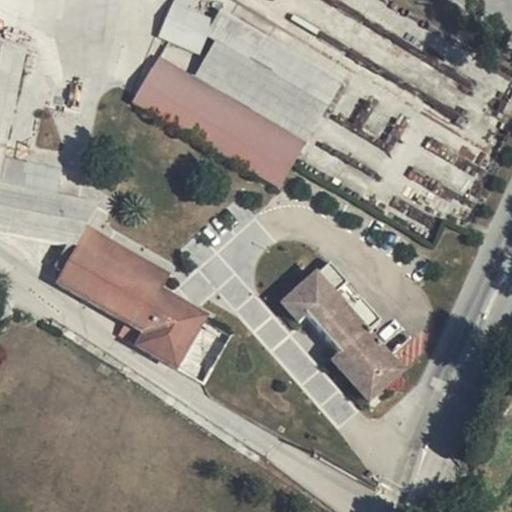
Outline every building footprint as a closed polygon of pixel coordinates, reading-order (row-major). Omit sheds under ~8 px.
[(205,58),(220,28),(202,18),(209,2),(204,0),(182,0),(164,40),(205,58)] [(158,78),(304,157),(318,134),(346,74),(227,13),(220,28),(205,58),(199,71),(170,55),(158,78)] [(119,335),(179,369),(205,318),(161,295),(171,280),(85,230),(95,208),(29,192),(31,173),(2,166),(20,52),(0,47),(0,224),(10,228),(70,250),(57,276),(69,282),(64,294),(123,327),(119,335)] [(283,191),(304,157),(158,78),(143,106),(283,191)] [(339,298),(324,282),(286,312),(301,328),(313,319),(346,357),(333,366),(369,408),(404,377),(370,335),(381,325),(350,287),(339,298)] [(0,323),(15,321),(12,302),(0,304),(0,323)]
